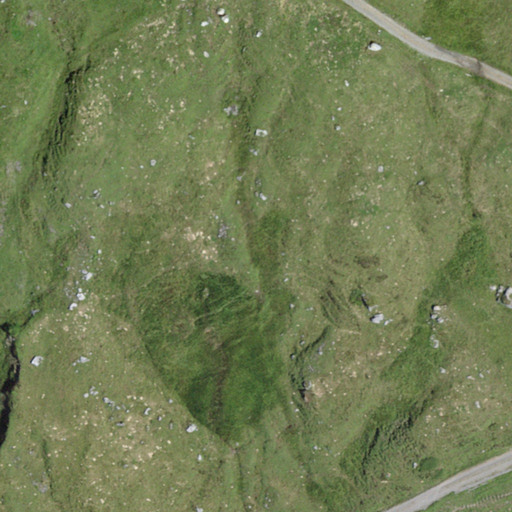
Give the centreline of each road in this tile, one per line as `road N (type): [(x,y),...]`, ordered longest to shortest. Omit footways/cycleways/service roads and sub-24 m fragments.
road 1 (track): [(351,0),(424,45),(511,84)]
road 2 (track): [(511,458),(398,511)]
